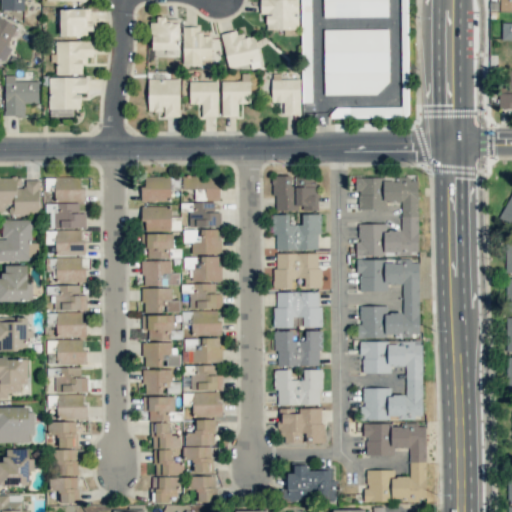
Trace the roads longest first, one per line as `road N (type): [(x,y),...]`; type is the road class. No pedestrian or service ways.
road 1 (tertiary): [(0,151),(462,149)]
road 2 (secondary): [(472,511),(462,149)]
road 3 (residential): [(114,151),(124,467)]
road 4 (residential): [(258,462),(255,150)]
road 5 (residential): [(334,150),(335,452)]
road 6 (residential): [(114,151),(123,0)]
road 7 (secondary): [(462,149),(461,0)]
